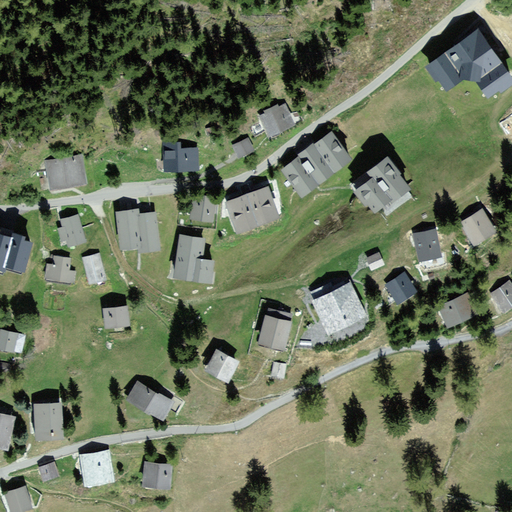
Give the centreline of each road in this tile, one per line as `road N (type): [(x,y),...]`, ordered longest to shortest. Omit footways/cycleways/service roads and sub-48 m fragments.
road 1 (residential): [(511,322),(383,351),(232,426),(111,439),(0,471)]
road 2 (residential): [(0,210),(246,177),(382,79),(471,0)]
road 3 (track): [(93,197),(122,262),(166,299),(262,291),(372,234)]
